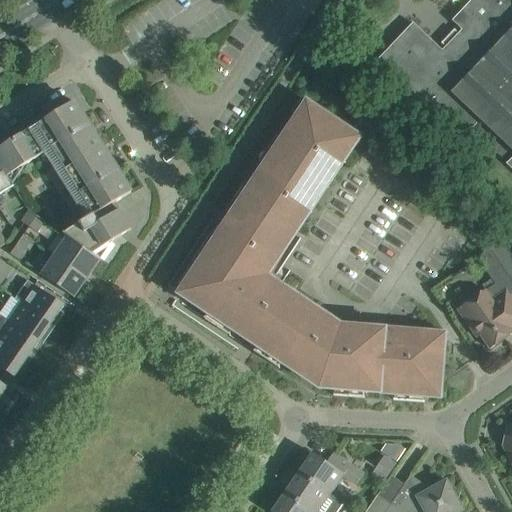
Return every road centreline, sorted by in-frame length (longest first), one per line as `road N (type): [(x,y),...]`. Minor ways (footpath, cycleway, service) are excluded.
road 1 (residential): [(122,290),(176,203),(89,62)]
road 2 (residential): [(306,420),(122,290)]
road 3 (residential): [(122,290),(0,474)]
road 4 (residential): [(449,427),(306,420)]
